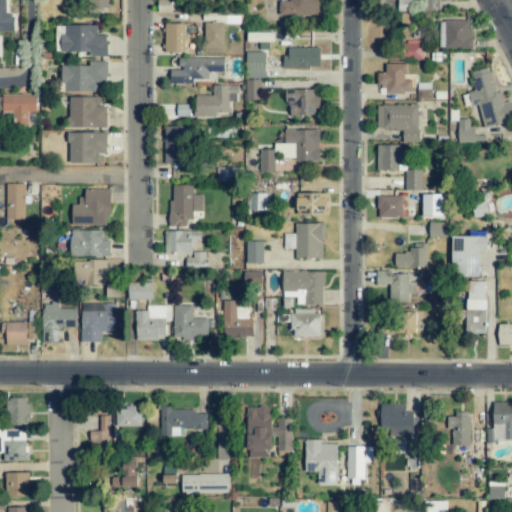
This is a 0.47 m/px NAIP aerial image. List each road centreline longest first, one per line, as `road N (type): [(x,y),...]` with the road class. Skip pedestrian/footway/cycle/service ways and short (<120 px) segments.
road 1 (residential): [(511,377),(0,372)]
road 2 (residential): [(352,376),(351,0)]
road 3 (residential): [(135,260),(138,0)]
road 4 (residential): [(64,511),(62,373)]
